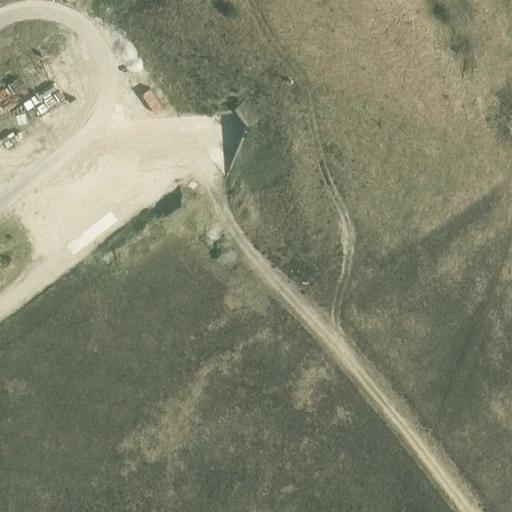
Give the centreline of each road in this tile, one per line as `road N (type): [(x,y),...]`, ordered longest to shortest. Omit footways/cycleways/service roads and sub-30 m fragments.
road 1 (track): [(57,243),(190,150),(235,239),(345,351),(472,511)]
road 2 (track): [(190,150),(355,42)]
road 3 (track): [(0,308),(49,269),(57,243),(39,203),(14,191)]
